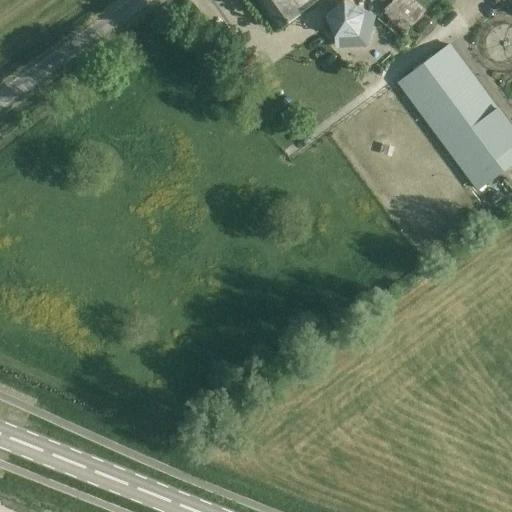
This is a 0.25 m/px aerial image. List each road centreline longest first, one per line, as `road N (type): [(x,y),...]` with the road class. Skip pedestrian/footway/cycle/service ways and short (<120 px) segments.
road 1 (tertiary): [(195,511),(0,435)]
road 2 (unclassified): [(0,101),(140,0)]
